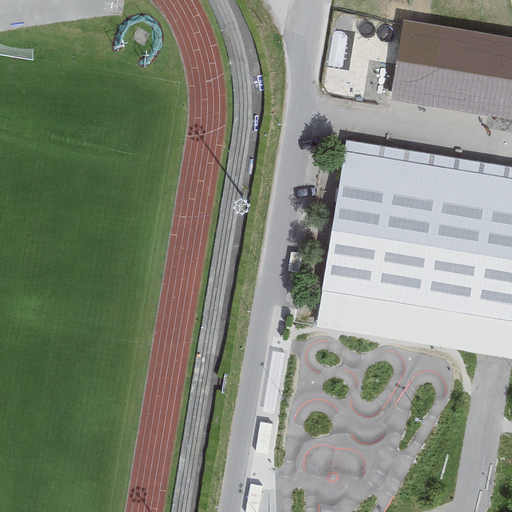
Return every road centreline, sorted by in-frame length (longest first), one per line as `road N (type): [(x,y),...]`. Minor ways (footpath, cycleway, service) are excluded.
road 1 (track): [(124,511),(188,117),(181,54),(154,0)]
road 2 (unknown): [(298,110),(511,141)]
